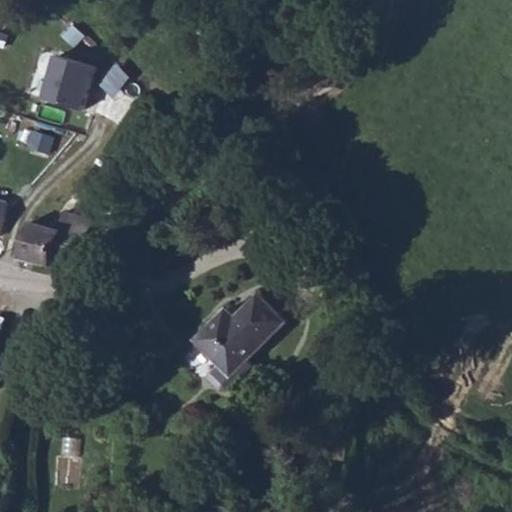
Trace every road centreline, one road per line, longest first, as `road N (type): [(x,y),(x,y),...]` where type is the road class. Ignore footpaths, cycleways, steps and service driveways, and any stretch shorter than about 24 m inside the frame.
road 1 (track): [(11,511),(46,314),(27,285)]
road 2 (unclassified): [(175,143),(71,275),(27,285)]
